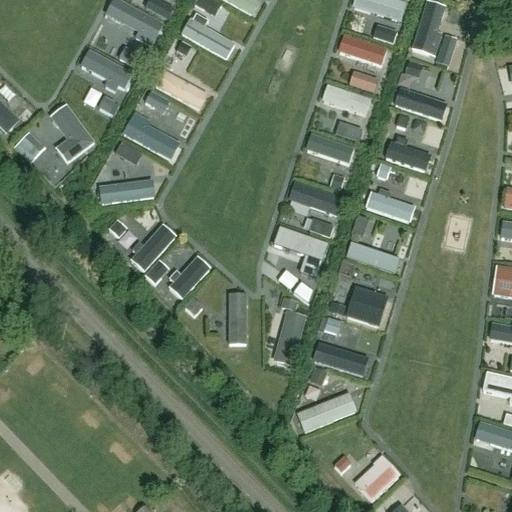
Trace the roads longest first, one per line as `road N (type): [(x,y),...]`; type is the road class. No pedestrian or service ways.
road 1 (unknown): [(478,0),(370,400),(381,436),(446,511)]
road 2 (unclassified): [(267,511),(0,235)]
